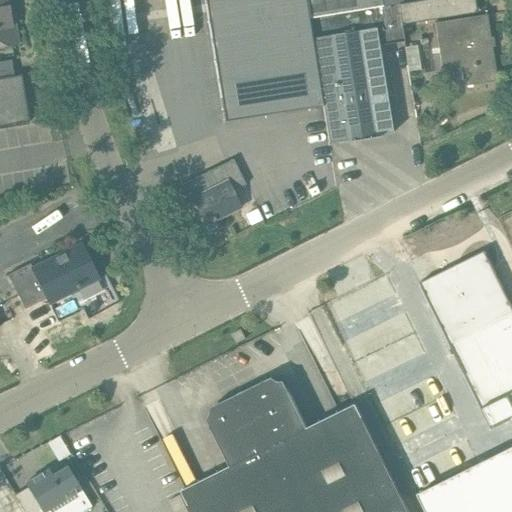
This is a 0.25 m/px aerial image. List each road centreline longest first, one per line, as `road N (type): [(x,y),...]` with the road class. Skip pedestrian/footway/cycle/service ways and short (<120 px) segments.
road 1 (unclassified): [(184,313),(511,152)]
road 2 (unclassified): [(184,313),(109,162),(72,0)]
road 3 (unclassified): [(0,408),(184,313)]
